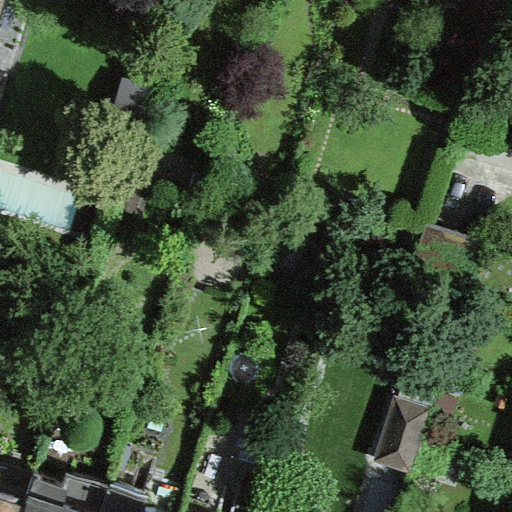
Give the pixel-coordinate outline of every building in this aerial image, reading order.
[(486,237),(428,219),(410,275),(468,293),(486,237)] [(378,454),(413,465),(435,391),(402,381),(378,454)] [(98,511),(101,505),(66,494),(70,480),(34,468),(28,485),(19,511),(98,511)] [(0,511),(19,511),(28,485),(0,476),(0,511)] [(177,511),(178,509),(142,498),(145,487),(112,476),(111,479),(109,479),(101,505),(98,511),(177,511)]
